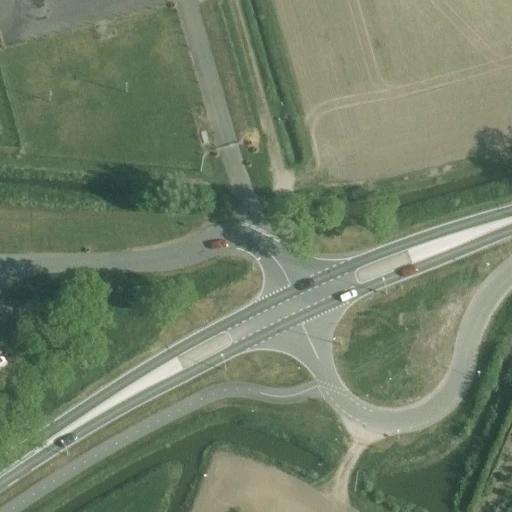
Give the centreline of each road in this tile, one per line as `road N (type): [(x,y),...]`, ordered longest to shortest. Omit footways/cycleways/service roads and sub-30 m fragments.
road 1 (secondary): [(0,476),(113,401),(294,306)]
road 2 (residential): [(0,265),(151,264),(235,237),(257,242),(294,306)]
road 3 (residential): [(511,267),(482,303),(458,373),(422,415),(363,420),(328,383)]
road 4 (secondary): [(294,306),(511,221)]
